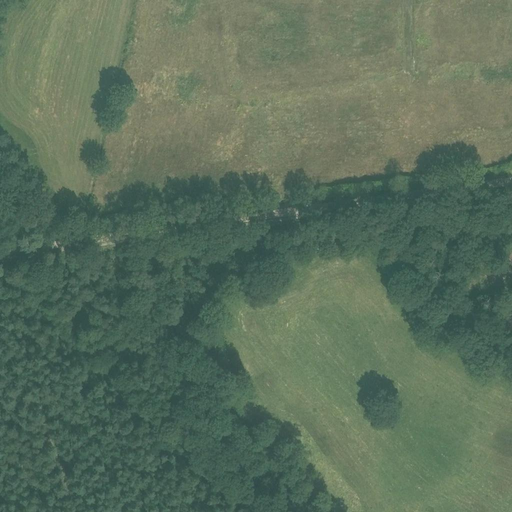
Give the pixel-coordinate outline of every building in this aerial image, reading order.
[(205,10),(223,12),(224,5),(206,2),(205,10)] [(163,18),(164,7),(152,6),(151,17),(163,18)] [(253,26),(253,11),(244,11),(244,25),(253,26)] [(406,26),(406,13),(386,13),(386,26),(406,26)] [(305,31),(317,31),(317,16),(305,15),(305,31)] [(443,41),(443,20),(436,20),(436,24),(429,24),(429,41),(443,41)] [(500,33),(500,27),(489,27),(489,40),(504,40),(504,33),(500,33)] [(452,28),(452,33),(448,33),(448,40),(463,40),(463,28),(452,28)] [(154,36),(160,38),(162,31),(156,29),(154,36)] [(386,29),(386,40),(404,40),(404,29),(386,29)] [(202,33),(200,45),(214,47),(216,36),(202,33)] [(305,33),(305,49),(316,49),(316,33),(305,33)] [(326,36),(326,43),(342,44),(342,36),(326,36)] [(499,47),(487,48),(488,62),(500,62),(499,47)] [(172,67),(185,67),(186,49),(173,48),(172,67)] [(201,71),(202,64),(208,64),(209,51),(192,50),(191,70),(201,71)] [(209,68),(222,71),(225,56),(212,54),(209,68)] [(151,71),(146,69),(148,61),(138,59),(135,73),(150,76),(151,71)] [(358,67),(348,67),(348,79),(366,78),(365,59),(357,59),(358,67)] [(305,74),(306,74),(306,80),(317,80),(316,62),(304,62),(305,74)] [(327,79),(341,79),(340,66),(326,67),(327,79)] [(133,92),(146,94),(149,81),(135,79),(133,92)] [(208,80),(209,93),(225,93),(225,79),(208,80)] [(490,94),(490,104),(503,104),(503,85),(497,85),(497,94),(490,94)] [(460,89),(451,89),(451,104),(460,104),(460,89)] [(404,94),(390,95),(390,105),(405,105),(404,94)] [(442,105),(441,94),(430,94),(430,101),(428,101),(428,106),(442,105)] [(352,97),(352,105),(375,104),(375,96),(352,97)] [(447,118),(460,118),(461,109),(453,109),(454,106),(447,106),(447,118)] [(493,131),(492,107),(485,108),(486,131),(493,131)] [(161,115),(161,110),(149,111),(150,123),(167,122),(166,115),(161,115)] [(402,126),(402,119),(392,119),(392,127),(402,126)] [(344,138),(344,124),(331,125),(332,139),(344,138)] [(303,125),(303,139),(323,138),(322,125),(303,125)] [(206,128),(198,128),(199,145),(207,144),(206,128)] [(166,148),(164,134),(148,136),(150,150),(166,148)] [(123,136),(117,149),(131,155),(136,142),(123,136)]
